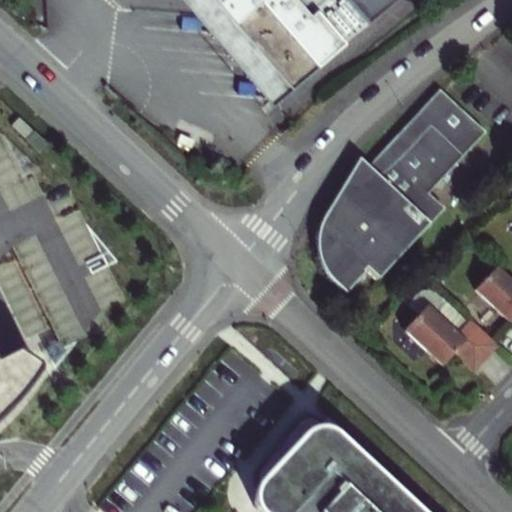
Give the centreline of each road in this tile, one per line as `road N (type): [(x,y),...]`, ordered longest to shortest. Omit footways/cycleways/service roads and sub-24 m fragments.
road 1 (residential): [(511,0),(352,128),(234,264)]
road 2 (unclassified): [(0,43),(234,264)]
road 3 (residential): [(234,264),(33,511)]
road 4 (residential): [(234,264),(450,465)]
road 5 (unknown): [(125,0),(213,90),(315,168)]
